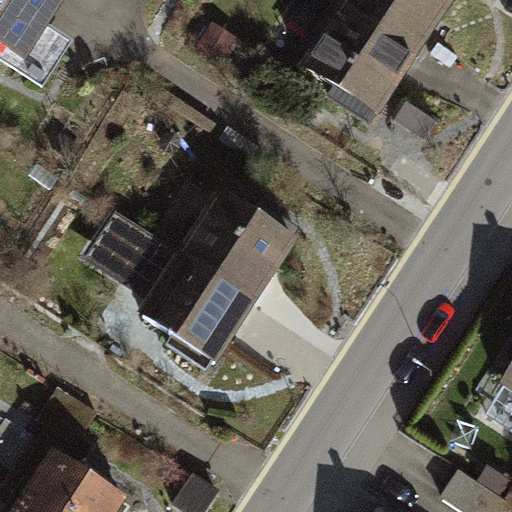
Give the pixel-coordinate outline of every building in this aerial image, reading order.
[(0,0),(0,62),(54,97),(76,62),(58,50),(81,15),(58,0),(0,0)] [(58,0),(81,15),(90,0),(58,0)] [(344,0),(338,10),(437,74),(476,14),(454,0),(344,0)] [(329,52),(312,79),(398,134),(437,74),(338,10),(316,44),(329,52)] [(216,189),(176,250),(253,300),(299,230),(257,203),(251,212),(216,189)] [(143,298),(176,250),(113,212),(83,258),(143,298)] [(143,298),(133,314),(169,337),(163,346),(206,374),(253,300),(176,250),(143,298)] [(107,421),(64,393),(43,425),(87,453),(107,421)] [(27,468),(4,503),(17,511),(139,511),(143,507),(56,451),(40,476),(27,468)] [(194,473),(174,504),(186,511),(207,511),(222,492),(194,473)] [(464,479),(449,501),(465,511),(511,511),(511,509),(509,508),(511,503),(511,483),(497,474),(485,493),(464,479)] [(0,511),(17,511),(4,503),(0,509),(0,511)]
